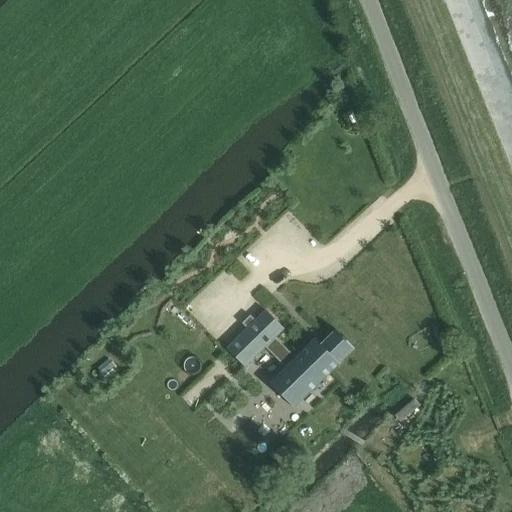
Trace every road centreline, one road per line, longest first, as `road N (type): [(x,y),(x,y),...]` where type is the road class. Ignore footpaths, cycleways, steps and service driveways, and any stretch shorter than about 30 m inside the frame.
road 1 (tertiary): [(511,367),(365,0)]
road 2 (track): [(108,159),(280,0)]
